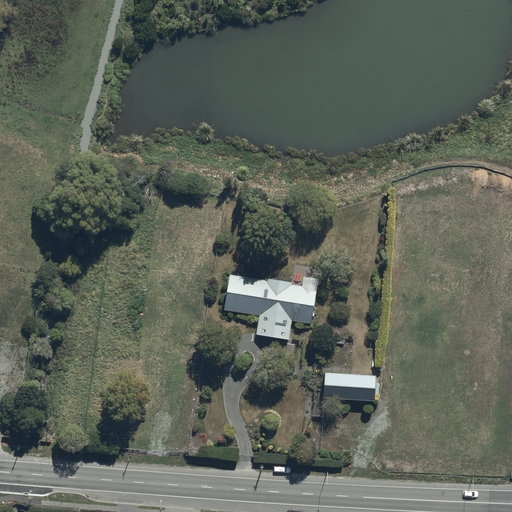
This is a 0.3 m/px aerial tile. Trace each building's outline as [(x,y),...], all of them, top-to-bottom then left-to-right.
[(108,237),(86,235),(82,266),(104,268),(108,237)] [(316,283),(232,275),(227,315),(257,319),(255,340),(291,344),(293,321),(312,323),(316,283)] [(197,351),(185,350),(184,364),(196,365),(197,351)] [(374,379),(322,378),(321,402),(374,403),(374,379)] [(343,412),(326,412),(326,420),(343,420),(343,412)]
